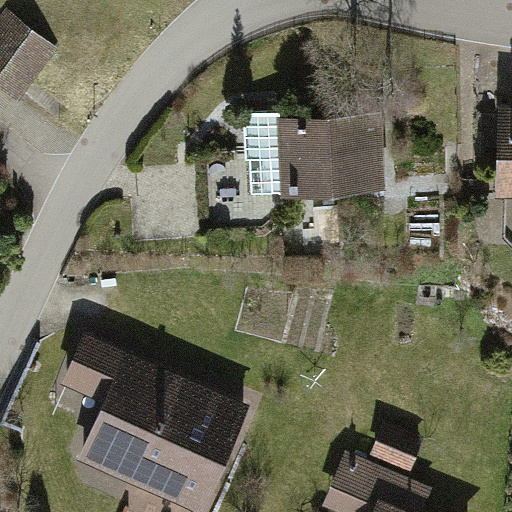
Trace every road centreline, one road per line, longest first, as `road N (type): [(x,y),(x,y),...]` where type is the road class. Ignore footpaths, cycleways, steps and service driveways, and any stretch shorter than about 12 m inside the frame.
road 1 (residential): [(0,363),(81,197),(162,79),(234,0)]
road 2 (residential): [(320,0),(511,23)]
